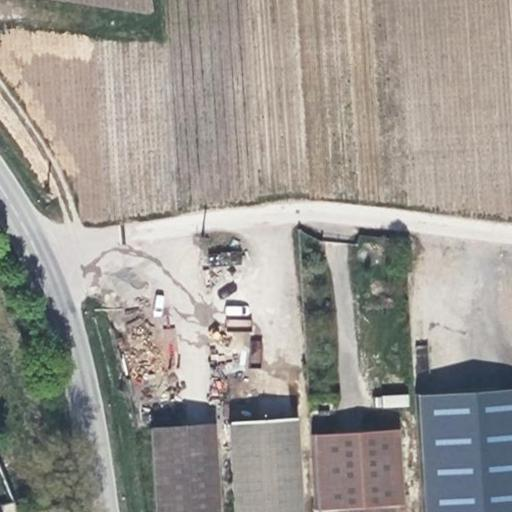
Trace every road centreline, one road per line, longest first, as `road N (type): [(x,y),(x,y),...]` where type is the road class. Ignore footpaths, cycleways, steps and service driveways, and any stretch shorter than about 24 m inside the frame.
road 1 (unclassified): [(511,235),(298,211),(33,253)]
road 2 (tertiary): [(101,511),(72,332),(33,253)]
